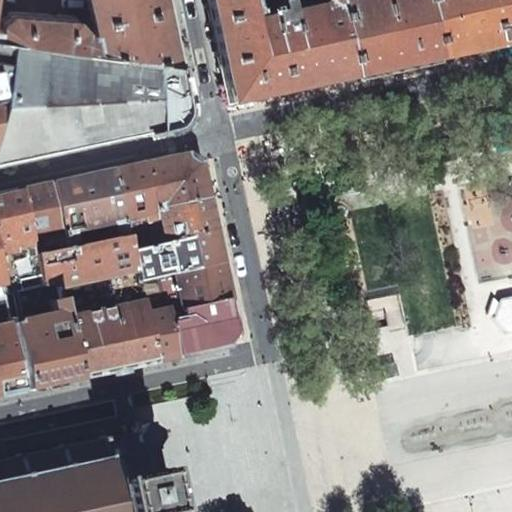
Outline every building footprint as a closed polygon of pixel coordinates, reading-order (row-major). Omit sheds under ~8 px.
[(87,0),(98,46),(175,57),(163,0),(87,0)] [(202,0),(207,18),(226,104),(293,90),(350,77),(334,4),(333,0),(316,0),(318,6),(287,12),(283,14),(280,0),(270,2),(273,13),(264,15),(264,17),(247,21),(245,12),(242,0),(202,0)] [(280,0),(283,14),(287,12),(318,6),(316,0),(280,0)] [(350,0),(334,4),(350,77),(396,67),(434,60),(420,0),(350,0)] [(511,0),(420,0),(434,60),(486,48),(511,42),(511,0)] [(0,18),(0,32),(81,44),(83,24),(80,20),(75,16),(10,10),(0,18)] [(0,32),(0,153),(155,121),(155,119),(175,115),(185,100),(179,75),(175,57),(98,46),(81,44),(0,32)] [(163,159),(144,163),(154,210),(207,198),(199,162),(186,154),(163,159)] [(110,170),(121,219),(137,216),(138,221),(144,219),(143,213),(154,210),(144,163),(123,167),(110,170)] [(49,183),(64,251),(91,245),(87,227),(110,222),(113,233),(108,234),(109,241),(125,238),(125,235),(121,219),(110,170),(75,178),(49,183)] [(64,251),(49,183),(35,186),(19,190),(33,257),(64,251)] [(33,257),(19,190),(0,193),(0,285),(2,295),(39,287),(33,257)] [(207,198),(154,210),(143,213),(144,219),(147,230),(125,235),(125,238),(128,251),(164,243),(214,231),(207,198)] [(131,264),(135,283),(137,282),(155,278),(221,263),(214,231),(164,243),(167,256),(131,264)] [(61,319),(75,379),(149,363),(153,362),(143,313),(137,282),(135,283),(131,264),(128,251),(125,238),(109,241),(91,245),(64,251),(33,257),(39,287),(53,284),(54,288),(105,277),(112,307),(61,319)] [(179,310),(228,299),(221,263),(155,278),(162,309),(163,310),(167,309),(178,307),(179,310)] [(61,319),(54,288),(53,284),(39,287),(2,295),(5,309),(8,322),(23,390),(31,388),(53,384),(75,379),(61,319)] [(170,321),(178,357),(204,351),(228,346),(236,333),(228,299),(179,310),(181,319),(170,321)] [(143,313),(153,362),(157,361),(178,357),(170,321),(167,309),(163,310),(162,309),(143,313)] [(0,394),(0,395),(23,390),(8,322),(0,324),(0,394)] [(388,363),(382,372),(391,377),(396,369),(388,363)] [(0,511),(164,511),(155,470),(152,470),(147,448),(153,439),(157,438),(155,430),(152,431),(143,425),(142,420),(134,422),(135,426),(130,433),(102,439),(101,435),(96,436),(96,439),(60,446),(60,444),(55,445),(55,448),(19,455),(18,453),(12,454),(13,456),(0,459),(0,511)]
